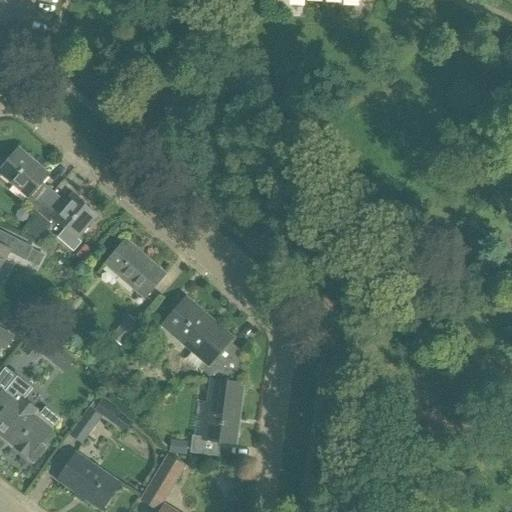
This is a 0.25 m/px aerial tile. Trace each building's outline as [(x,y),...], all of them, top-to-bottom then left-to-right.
[(37,212),(53,192),(42,183),(49,175),(19,150),(0,171),(0,172),(28,197),(24,202),(37,212)] [(53,192),(37,212),(50,223),(53,219),(54,219),(78,240),(97,216),(73,196),(67,204),(53,192)] [(33,223),(27,231),(37,240),(43,232),(33,223)] [(45,254),(3,232),(0,238),(0,271),(10,251),(39,266),(45,254)] [(146,299),(166,275),(126,241),(106,265),(146,299)] [(209,365),(232,338),(187,299),(164,326),(209,365)] [(11,327),(24,335),(41,309),(29,300),(11,327)] [(125,341),(139,325),(129,316),(111,338),(121,346),(125,341)] [(148,333),(157,323),(149,316),(140,326),(148,333)] [(0,327),(0,347),(6,351),(15,336),(0,327)] [(40,355),(52,364),(64,350),(38,329),(21,351),(35,362),(40,355)] [(127,339),(125,341),(132,348),(140,339),(133,332),(127,339)] [(0,432),(35,461),(46,446),(41,442),(52,429),(33,413),(37,409),(24,398),(31,390),(29,389),(31,386),(18,376),(5,391),(3,390),(0,393),(0,432)] [(69,403),(68,376),(42,376),(42,404),(69,403)] [(219,457),(221,443),(236,445),(245,382),(209,378),(201,437),(193,436),(190,453),(219,457)] [(103,400),(98,396),(69,435),(81,444),(102,417),(125,434),(132,424),(119,414),(122,410),(104,397),(103,400)] [(188,442),(171,440),(170,454),(186,455),(188,442)] [(102,509),(120,483),(76,453),(58,479),(102,509)] [(157,511),(158,511),(186,466),(167,455),(139,501),(157,511)]
